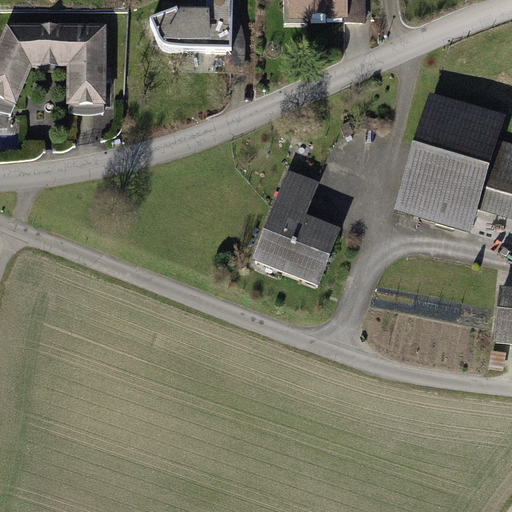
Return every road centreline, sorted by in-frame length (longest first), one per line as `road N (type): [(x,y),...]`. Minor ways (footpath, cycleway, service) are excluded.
road 1 (residential): [(0,179),(156,159),(511,7)]
road 2 (residential): [(0,228),(413,380),(511,393)]
